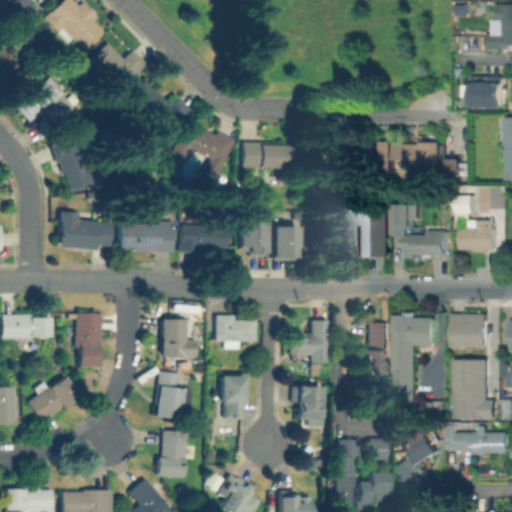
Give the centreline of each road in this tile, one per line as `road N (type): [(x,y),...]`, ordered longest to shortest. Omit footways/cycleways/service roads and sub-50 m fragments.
road 1 (residential): [(0,280),(265,287)]
road 2 (residential): [(413,113),(433,96),(441,108),(430,113),(257,107)]
road 3 (residential): [(257,107),(215,94),(123,0)]
road 4 (residential): [(336,287),(511,286)]
road 5 (residential): [(96,429),(124,382),(125,280)]
road 6 (residential): [(0,139),(27,191),(26,281)]
